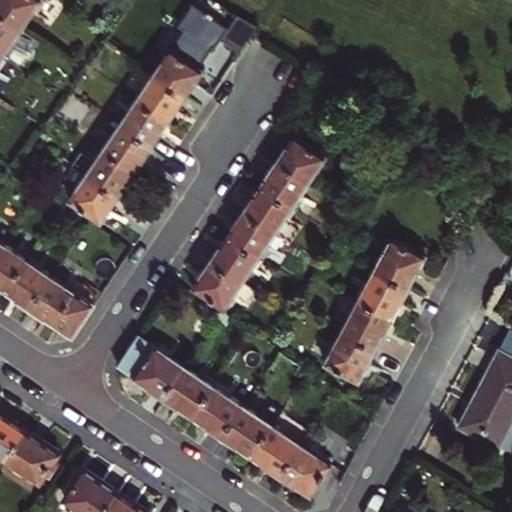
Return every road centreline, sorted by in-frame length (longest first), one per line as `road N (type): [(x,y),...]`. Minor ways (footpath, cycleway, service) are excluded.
road 1 (residential): [(70,392),(275,65)]
road 2 (residential): [(355,511),(493,246)]
road 3 (residential): [(253,511),(70,392)]
